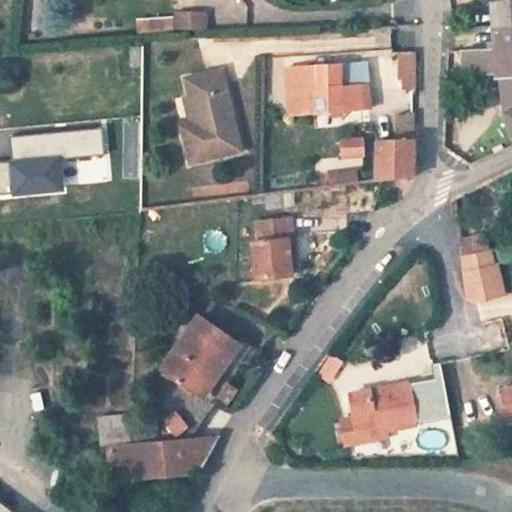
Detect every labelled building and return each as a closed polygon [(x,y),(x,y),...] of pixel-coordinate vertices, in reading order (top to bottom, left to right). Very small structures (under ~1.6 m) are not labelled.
[(511,23),(511,1),(489,5),(491,26),(511,23)] [(210,12),(177,11),(176,29),(210,30),(210,12)] [(175,31),(174,17),(138,19),(139,33),(175,31)] [(148,65),(167,66),(166,49),(148,49),(148,65)] [(511,140),(511,49),(492,50),(460,51),(460,77),(498,75),(501,108),(511,140)] [(288,115),(358,111),(355,64),(286,68),(288,115)] [(221,72),(185,81),(188,96),(196,128),(182,131),(190,165),(241,153),(221,72)] [(414,81),(412,81),(402,81),(401,91),(414,91),(414,81)] [(196,128),(188,96),(183,98),(188,120),(180,123),(182,131),(196,128)] [(463,126),(444,113),(441,147),(451,149),(463,126)] [(412,147),(413,117),(395,117),(394,141),(377,143),(376,181),(406,178),(411,177),(412,147)] [(14,163),(0,163),(0,195),(108,188),(104,130),(12,136),(14,163)] [(361,155),(361,139),(342,138),(342,155),(361,155)] [(323,187),(361,185),(360,169),(322,171),(323,187)] [(257,242),(287,238),(291,237),(289,220),(255,224),(257,242)] [(462,240),(467,302),(503,300),(499,237),(462,240)] [(291,274),(287,238),(257,242),(252,242),(255,278),(291,274)] [(161,369),(203,397),(238,346),(196,318),(161,369)] [(505,319),(481,325),(488,350),(511,344),(505,319)] [(335,354),(319,368),(330,380),(346,365),(335,354)] [(41,397),(41,376),(28,376),(28,397),(41,397)] [(349,393),(353,417),(356,434),(382,429),(414,422),(406,382),(349,393)] [(511,387),(500,391),(505,420),(511,418),(511,387)] [(169,423),(180,440),(195,429),(184,413),(169,423)] [(111,446),(129,444),(126,414),(92,418),(95,447),(111,446)] [(356,434),(353,417),(340,420),(345,445),(358,443),(356,434)] [(384,437),(382,429),(356,434),(358,443),(384,437)] [(127,470),(182,465),(189,470),(199,470),(218,437),(129,444),(111,446),(114,477),(123,477),(127,470)] [(123,477),(189,470),(182,465),(127,470),(123,477)]
